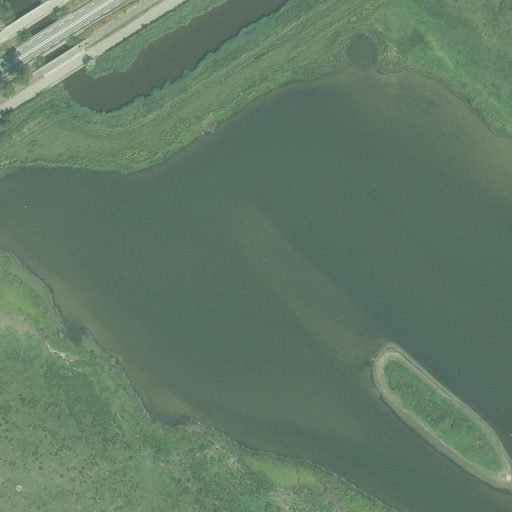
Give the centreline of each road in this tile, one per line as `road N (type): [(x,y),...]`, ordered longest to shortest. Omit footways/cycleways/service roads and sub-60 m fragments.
road 1 (unclassified): [(0,112),(176,0)]
road 2 (primary): [(0,70),(111,0)]
